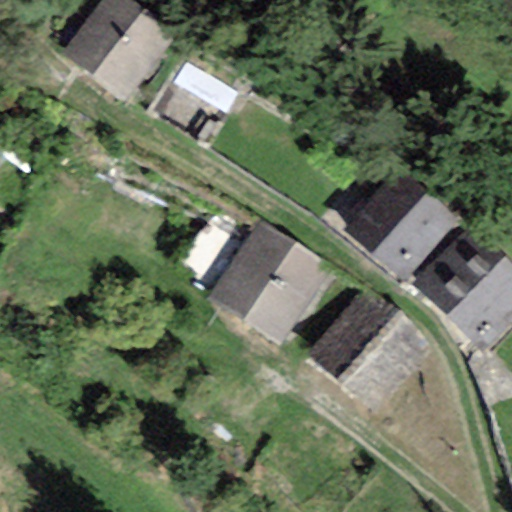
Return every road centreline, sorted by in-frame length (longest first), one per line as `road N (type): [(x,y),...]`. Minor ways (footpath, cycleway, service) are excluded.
road 1 (track): [(53,94),(332,247),(416,311),(449,362),(496,511)]
road 2 (track): [(450,511),(369,433),(196,335),(131,336),(157,417),(209,511)]
